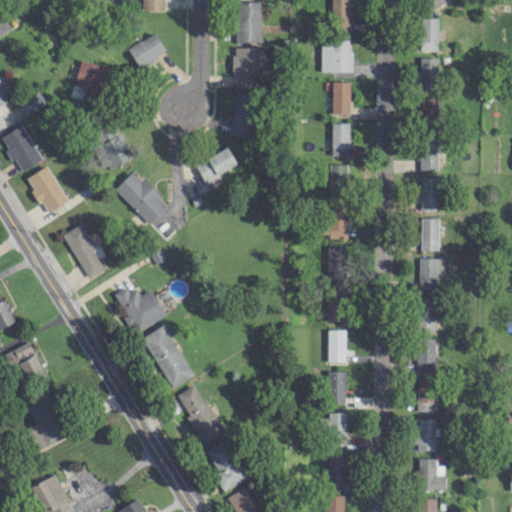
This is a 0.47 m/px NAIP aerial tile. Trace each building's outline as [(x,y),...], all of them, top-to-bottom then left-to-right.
[(164,10),(164,0),(140,0),(140,10),(164,10)] [(330,0),(331,27),(351,27),(350,0),(330,0)] [(260,41),(260,2),(234,2),(235,41),(260,41)] [(437,50),(437,17),(419,17),(419,50),(437,50)] [(139,67),(165,50),(153,31),(126,48),(139,67)] [(350,71),(350,38),(320,37),(319,70),(350,71)] [(232,86),(253,86),(253,74),(263,74),(263,60),(257,60),(257,46),(232,46),(232,86)] [(418,88),(436,89),(437,57),(419,56),(418,88)] [(73,85),(103,92),(109,67),(79,59),(73,85)] [(348,113),(349,81),(331,80),(330,112),(348,113)] [(0,103),(9,98),(0,82),(0,103)] [(18,103),(25,114),(44,101),(37,90),(18,103)] [(229,134),(250,136),(255,95),(235,92),(229,134)] [(437,97),(419,97),(418,122),(436,123),(437,97)] [(348,155),(349,122),(331,122),(330,154),(348,155)] [(105,170),(132,156),(119,132),(114,134),(108,123),(86,134),(105,170)] [(20,169),(39,161),(23,124),(0,133),(0,135),(10,159),(15,158),(20,169)] [(437,169),(437,136),(419,137),(419,169),(437,169)] [(236,163),(226,146),(194,164),(203,181),(236,163)] [(345,162),(328,163),(329,199),(346,198),(345,162)] [(66,200),(46,164),(25,176),(45,212),(66,200)] [(113,188),(148,224),(167,205),(132,169),(113,188)] [(419,209),(437,210),(437,177),(420,177),(419,209)] [(346,236),(345,213),(321,213),(322,236),(346,236)] [(437,249),(437,217),(420,217),(420,249),(437,249)] [(105,266),(78,223),(61,233),(87,277),(105,266)] [(346,246),(326,246),(326,277),(345,277),(346,246)] [(443,257),(418,257),(418,288),(435,288),(436,272),(443,272),(443,257)] [(326,319),(345,319),(346,285),(327,284),(326,319)] [(111,293),(130,324),(131,323),(136,331),(165,314),(149,288),(139,294),(135,287),(128,291),(124,286),(111,293)] [(0,326),(14,321),(5,299),(0,301),(0,326)] [(415,329),(433,329),(434,303),(415,303),(415,329)] [(192,374),(162,323),(140,336),(170,387),(192,374)] [(326,360),(345,361),(345,329),(327,328),(326,360)] [(433,370),(434,337),(416,337),(414,370),(433,370)] [(18,362),(27,383),(43,376),(29,341),(3,352),(9,366),(18,362)] [(344,370),(327,370),(326,402),(343,403),(344,370)] [(415,409),(434,410),(435,377),(416,376),(415,409)] [(175,394),(202,442),(222,431),(195,383),(175,394)] [(38,449),(66,433),(45,393),(24,404),(34,422),(26,427),(38,449)] [(322,413),(323,444),(345,444),(345,413),(322,413)] [(434,450),(435,417),(417,417),(416,449),(434,450)] [(204,450),(217,471),(213,474),(222,490),(248,475),(226,437),(204,450)] [(326,484),(347,485),(348,453),(327,453),(326,484)] [(444,489),(443,473),(434,473),(433,457),(416,457),(416,490),(444,489)] [(45,511),(61,511),(71,507),(53,473),(31,485),(45,511)] [(225,495),(234,511),(259,511),(244,485),(225,495)] [(324,511),(342,511),(343,494),(325,494),(324,511)] [(116,511),(145,511),(136,497),(115,510),(116,511)] [(434,511),(435,498),(414,497),(413,511),(434,511)]
